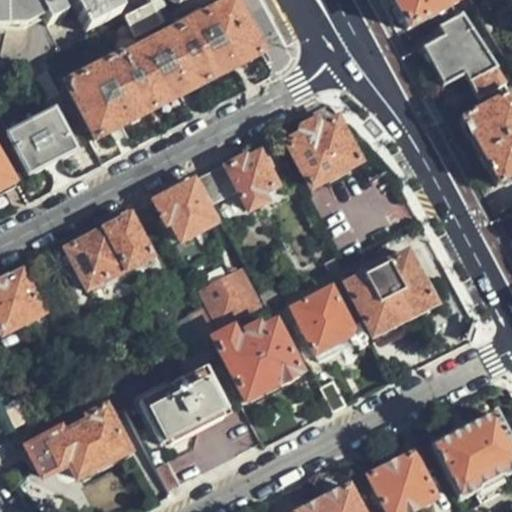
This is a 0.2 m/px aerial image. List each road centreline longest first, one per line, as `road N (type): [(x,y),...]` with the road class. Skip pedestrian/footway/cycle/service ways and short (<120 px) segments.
road 1 (residential): [(0,247),(351,57)]
road 2 (residential): [(192,511),(511,351)]
road 3 (primary): [(351,57),(412,136),(511,326)]
